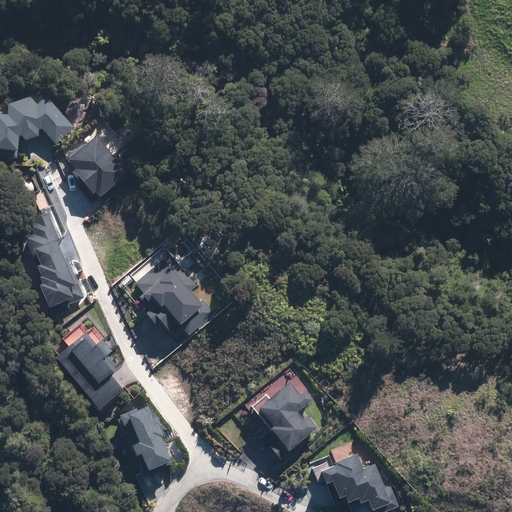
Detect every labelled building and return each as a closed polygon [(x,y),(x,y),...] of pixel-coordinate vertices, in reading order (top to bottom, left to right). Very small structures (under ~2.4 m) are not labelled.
[(75,128),(46,99),(37,107),(30,99),(10,106),(0,105),(0,151),(18,152),(19,138),(22,137),(26,142),(40,138),(40,130),(56,146),(75,128)] [(93,129),(62,156),(75,171),(73,173),(93,196),(96,194),(101,200),(132,172),(93,129)] [(39,264),(34,266),(41,283),(39,284),(48,307),(64,301),(66,306),(85,298),(68,257),(64,259),(57,244),(60,243),(48,214),(36,219),(38,223),(30,226),(33,233),(24,237),(34,260),(37,258),(39,264)] [(184,329),(188,335),(213,314),(200,298),(197,300),(190,291),(198,284),(171,252),(134,283),(142,293),(138,296),(148,308),(144,311),(156,325),(159,322),(172,339),(184,329)] [(250,406),(275,436),(266,443),(281,462),(299,447),(296,444),(316,427),(304,413),(301,416),(297,412),(311,400),(304,391),(299,396),(287,382),(268,398),(265,394),(250,406)] [(170,459),(160,435),(164,434),(156,414),(150,417),(145,404),(119,414),(135,456),(141,454),(147,469),(170,459)] [(358,440),(331,450),(335,462),(330,464),(328,460),(311,465),(318,485),(331,481),(336,496),(343,494),(346,500),(356,496),(358,501),(367,498),(371,509),(377,507),(378,511),(382,511),(398,507),(390,486),(382,488),(373,462),(366,464),(358,440)]
